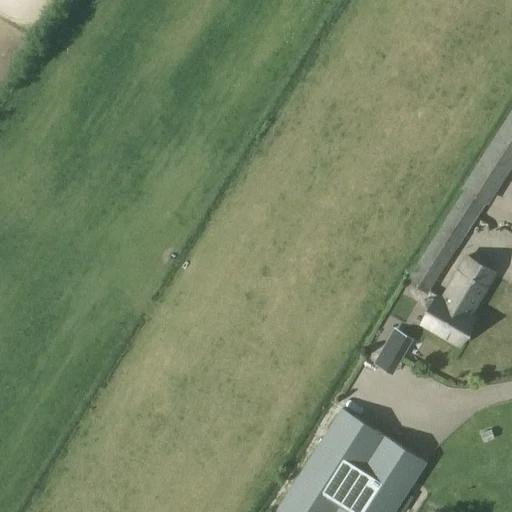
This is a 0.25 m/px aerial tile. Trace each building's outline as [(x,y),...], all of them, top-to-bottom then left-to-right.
[(436,235),(457,247),(486,203),(511,163),(511,108),(462,187),(465,190),(436,235)] [(428,293),(457,247),(436,235),(407,280),(428,293)] [(443,298),(471,314),(495,272),(481,264),(483,260),(476,256),(474,259),(467,255),(443,298)] [(474,316),(471,314),(443,298),(438,296),(423,324),(458,344),(474,316)] [(400,358),(412,337),(398,329),(386,350),(400,358)] [(279,511),(391,511),(425,459),(342,408),(278,511),(279,511)]
